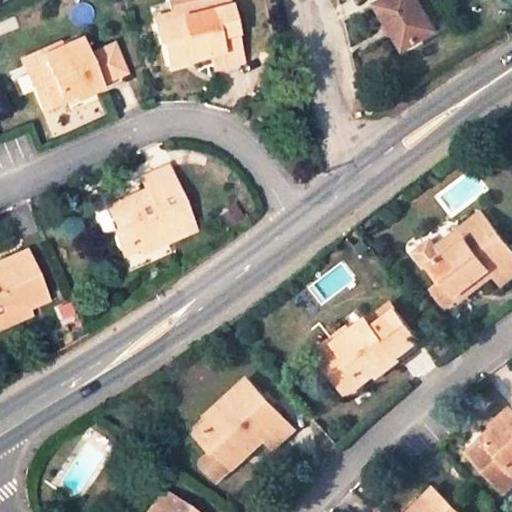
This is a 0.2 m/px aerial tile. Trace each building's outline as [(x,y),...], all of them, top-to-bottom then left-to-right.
[(151,15),(153,21),(197,10),(194,0),(190,0),(166,6),(167,12),(151,15)] [(194,0),(197,10),(153,21),(158,39),(161,38),(166,60),(207,51),(210,63),(238,57),(225,0),(194,0)] [(390,0),(380,7),(391,25),(396,34),(407,52),(441,31),(423,2),(422,0),(390,0)] [(396,34),(391,25),(386,28),(391,36),(396,34)] [(45,67),(26,75),(42,108),(124,71),(112,43),(85,55),(79,40),(58,48),(40,57),(45,67)] [(40,57),(58,48),(56,43),(19,60),(26,75),(45,67),(40,57)] [(107,228),(117,247),(161,227),(166,238),(192,226),(163,164),(138,175),(143,188),(103,206),(113,226),(107,228)] [(511,274),(511,254),(481,215),(416,264),(424,275),(431,270),(442,284),(432,292),(447,311),(492,275),(500,284),(511,274)] [(161,227),(117,247),(119,253),(137,245),(139,250),(166,238),(161,227)] [(0,313),(25,303),(44,294),(23,248),(0,258),(0,313)] [(25,303),(0,313),(0,322),(28,310),(25,303)] [(390,314),(395,320),(405,312),(400,306),(390,314)] [(422,335),(405,312),(395,320),(390,314),(378,310),(373,316),(372,315),(339,340),(343,347),(325,361),(348,391),(422,335)] [(316,349),(325,361),(343,347),(339,340),(355,327),(350,322),(316,349)] [(256,375),(232,394),(237,400),(201,431),(214,446),(218,443),(232,460),(265,432),(274,442),(297,423),(256,375)] [(195,424),(201,431),(237,400),(232,394),(195,424)] [(511,420),(475,454),(498,480),(511,466),(511,420)] [(511,466),(498,480),(509,493),(511,489),(511,466)] [(153,511),(201,511),(165,486),(149,509),(153,511)] [(461,511),(440,487),(412,511),(461,511)]
